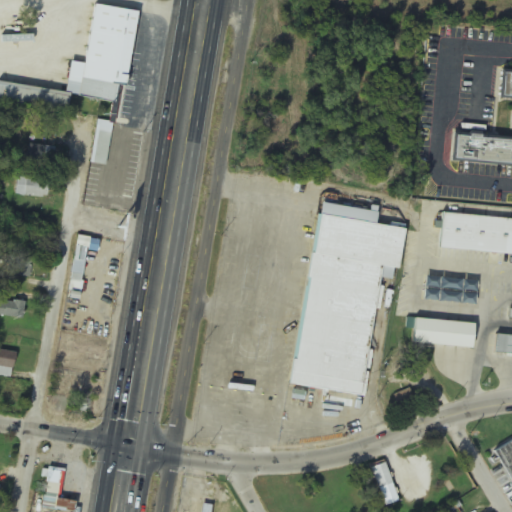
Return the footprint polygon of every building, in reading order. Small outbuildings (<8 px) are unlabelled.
[(0,84),(0,103),(66,113),(69,97),(114,104),(117,87),(125,88),(136,12),(91,6),(83,65),(68,63),(64,94),(0,84)] [(110,129),(93,127),(88,166),(105,168),(110,129)] [(511,170),(461,166),(466,141),(511,147),(511,170)] [(54,149),(26,146),(25,163),(52,166),(54,149)] [(46,181),(14,179),(13,196),(44,199),(46,181)] [(436,251),(511,256),(511,221),(439,215),(436,251)] [(289,387),(361,398),(380,268),(397,271),(403,230),(314,217),(289,387)] [(66,291),(78,293),(85,250),(74,248),(66,291)] [(29,260),(4,258),(3,277),(28,278),(29,260)] [(0,317),(22,319),(23,303),(0,301),(0,317)] [(492,355),(511,356),(511,339),(493,338),(492,355)] [(0,376),(11,378),(13,353),(0,351),(0,376)] [(511,471),(503,456),(511,450),(511,471)] [(398,502),(383,463),(369,469),(384,507),(398,502)] [(46,470),(42,510),(60,511),(69,511),(71,503),(59,501),(62,471),(46,470)]
